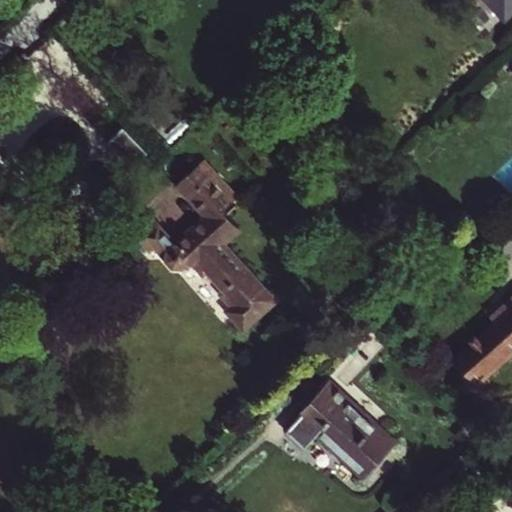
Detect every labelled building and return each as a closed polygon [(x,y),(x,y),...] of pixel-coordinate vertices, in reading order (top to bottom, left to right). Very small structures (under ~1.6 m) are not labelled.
[(511,0),(483,0),(506,26),(511,20),(511,0)] [(239,331),(272,301),(220,243),(236,229),(219,210),(234,197),(201,161),(176,183),(201,212),(171,239),(151,216),(133,232),(149,251),(153,247),(171,267),(178,268),(182,264),(185,267),(188,264),(199,276),(204,272),(220,290),(216,294),(226,306),(221,311),(239,331)] [(3,211),(20,229),(25,225),(7,206),(3,211)] [(0,271),(5,277),(34,250),(17,233),(20,229),(3,211),(0,213),(0,271)] [(511,294),(488,316),(494,322),(452,359),(476,385),(511,352),(511,294)] [(285,430),(304,447),(316,433),(361,474),(391,441),(328,381),(285,430)]
